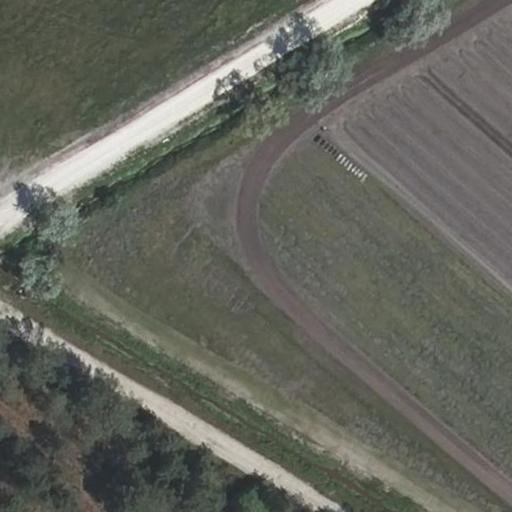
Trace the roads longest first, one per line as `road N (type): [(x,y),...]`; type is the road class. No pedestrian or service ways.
road 1 (track): [(361,0),(0,224)]
road 2 (track): [(336,511),(0,303)]
